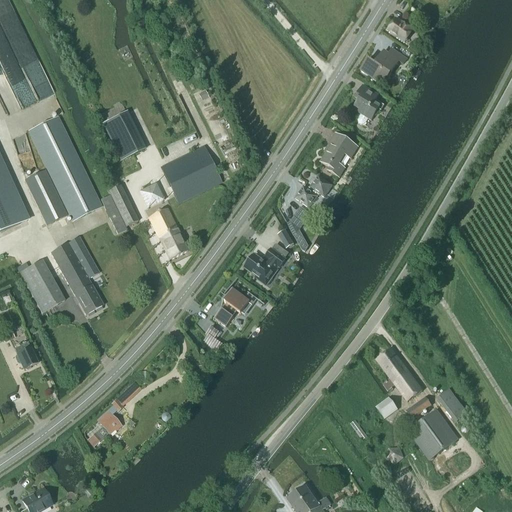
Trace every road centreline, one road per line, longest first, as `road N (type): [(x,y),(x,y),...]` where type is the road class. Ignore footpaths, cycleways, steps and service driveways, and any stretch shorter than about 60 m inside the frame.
road 1 (secondary): [(0,464),(150,335),(279,161),(384,0)]
road 2 (tertiary): [(223,511),(400,283),(511,88)]
road 3 (track): [(407,272),(437,297),(511,416)]
road 4 (track): [(95,222),(44,240),(0,150)]
road 5 (track): [(214,45),(259,149),(279,161)]
